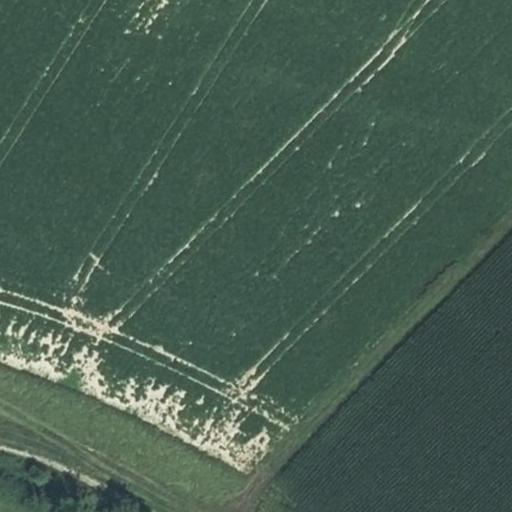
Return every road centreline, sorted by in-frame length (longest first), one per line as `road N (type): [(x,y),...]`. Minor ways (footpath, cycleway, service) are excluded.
road 1 (track): [(511,228),(227,511)]
road 2 (track): [(0,449),(130,511)]
